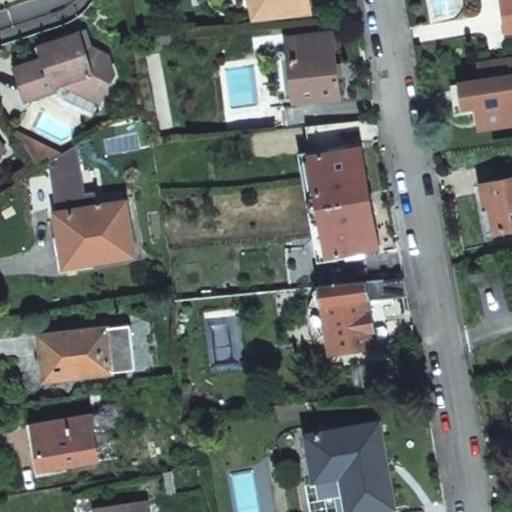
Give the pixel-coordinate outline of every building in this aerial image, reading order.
[(251,0),(254,17),(298,9),(296,0),(251,0)] [(296,0),(298,9),(311,6),(309,0),(296,0)] [(295,60),(298,88),(300,100),(340,96),(332,32),(287,37),(290,60),(295,60)] [(83,89),(80,94),(100,104),(115,76),(109,60),(98,52),(92,54),(87,35),(43,49),(46,59),(17,68),(27,99),(56,90),(54,86),(61,83),(68,81),(83,89)] [(451,86),(456,116),(478,113),(480,127),(511,121),(511,56),(478,62),(481,81),(451,86)] [(287,90),(298,88),(295,60),(290,60),(284,61),(287,90)] [(61,83),(80,94),(83,89),(68,81),(61,83)] [(361,143),(299,153),(317,263),(379,252),(378,246),(327,255),(310,157),(362,149),(361,143)] [(378,246),(362,149),(310,157),(327,255),(378,246)] [(489,192),(482,193),(485,208),(484,209),(488,233),(511,229),(511,162),(497,165),(500,181),(487,183),(489,192)] [(69,236),(74,265),(135,255),(126,200),(102,204),(101,202),(98,203),(98,205),(56,212),(60,238),(69,236)] [(65,266),(74,265),(69,236),(60,238),(65,266)] [(405,276),(321,285),(321,286),(327,324),(329,337),(331,354),(376,349),(369,302),(409,296),(405,276)] [(62,379),(135,369),(129,324),(40,335),(44,372),(61,370),(62,379)] [(329,337),(327,324),(319,325),(321,338),(329,337)] [(374,392),(369,358),(350,361),(355,395),(374,392)] [(111,412),(34,424),(41,470),(118,458),(111,412)] [(339,478),(344,511),(374,511),(396,508),(380,420),(303,433),(312,482),(339,478)] [(317,511),(344,511),(339,478),(312,482),(317,511)] [(149,511),(148,503),(97,511),(96,511),(149,511)]
